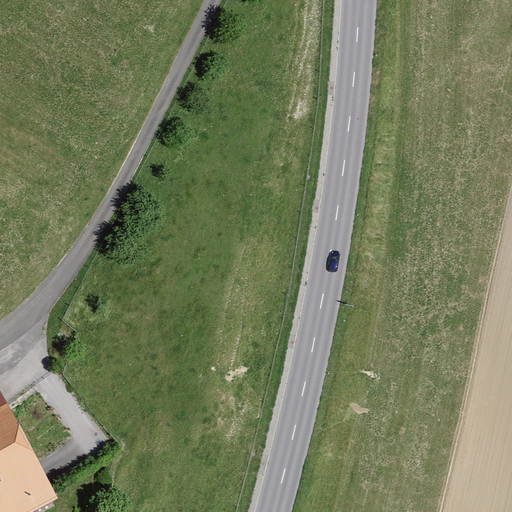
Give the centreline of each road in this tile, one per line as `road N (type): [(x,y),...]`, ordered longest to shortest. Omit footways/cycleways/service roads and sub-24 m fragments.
road 1 (secondary): [(271,511),(347,148),(356,0)]
road 2 (residential): [(0,340),(62,272),(125,175),(210,0)]
